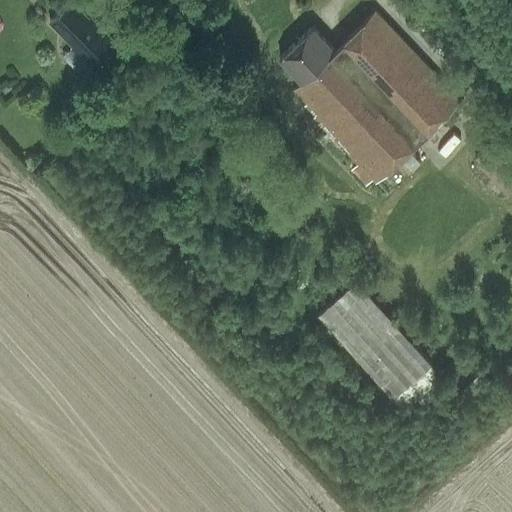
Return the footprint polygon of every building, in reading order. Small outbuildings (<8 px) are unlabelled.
[(92,66),(116,43),(91,17),(90,18),(72,0),(50,22),(74,46),(73,47),(92,66)] [(376,181),(461,100),(376,10),(335,50),(313,27),(280,58),(302,81),(294,88),(308,103),(306,105),(317,116),(315,117),(359,164),(352,170),(366,185),(373,178),(376,181)] [(511,153),(498,138),(476,158),(481,164),(479,166),(508,197),(511,192),(511,153)] [(327,311),(402,396),(442,362),(367,276),(327,311)] [(441,362),(405,398),(414,407),(436,385),(435,384),(449,370),(441,362)]
